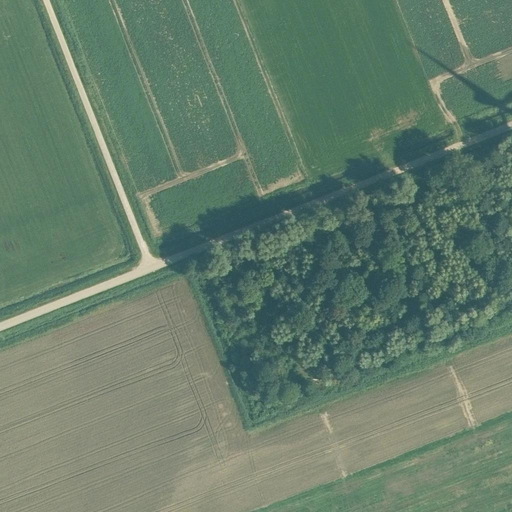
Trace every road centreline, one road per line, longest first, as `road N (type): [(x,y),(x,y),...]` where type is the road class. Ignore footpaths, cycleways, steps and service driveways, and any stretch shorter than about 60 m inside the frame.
road 1 (unclassified): [(149,267),(511,125)]
road 2 (unclassified): [(149,267),(45,0)]
road 3 (unclassified): [(0,328),(149,267)]
